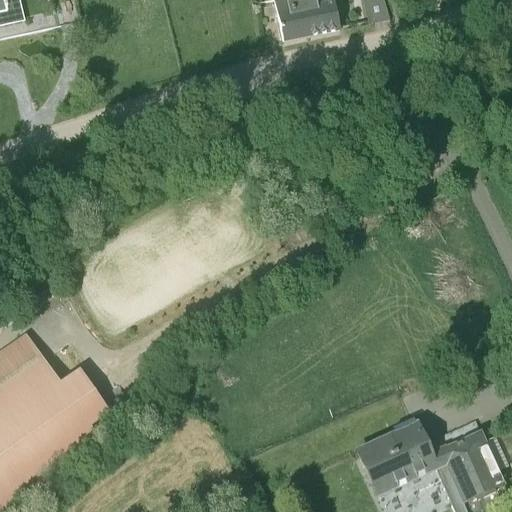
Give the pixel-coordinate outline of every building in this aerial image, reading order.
[(6,5),(5,0),(0,0),(0,15),(8,14),(7,9),(8,9),(8,5),(6,5)] [(316,8),(314,0),(277,0),(274,1),(282,43),(339,32),(333,4),(316,8)] [(366,0),(371,24),(389,21),(382,0),(366,0)] [(52,356),(36,334),(0,359),(0,493),(99,424),(98,423),(112,413),(66,347),(52,356)] [(439,475),(430,455),(414,419),(388,430),(390,436),(353,453),(376,503),(439,475)] [(505,488),(480,434),(445,450),(444,449),(430,455),(439,475),(443,473),(460,509),(505,488)]
